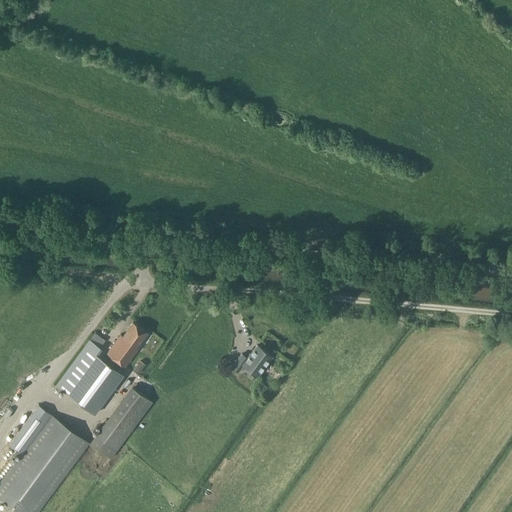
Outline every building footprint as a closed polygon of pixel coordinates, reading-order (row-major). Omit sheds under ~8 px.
[(124,334),(121,332),(107,351),(126,364),(139,346),(137,344),(147,331),(134,321),(124,334)] [(57,383),(67,390),(66,392),(95,413),(125,373),(96,351),(100,346),(89,338),(57,383)] [(233,365),(239,369),(244,363),(257,373),(272,355),(258,344),(249,356),(243,352),(233,365)] [(139,374),(146,364),(141,360),(133,370),(139,374)] [(133,386),(97,435),(92,442),(111,457),(117,450),(152,400),(133,386)] [(0,496),(21,511),(36,511),(89,442),(51,414),(0,482),(0,496)]
